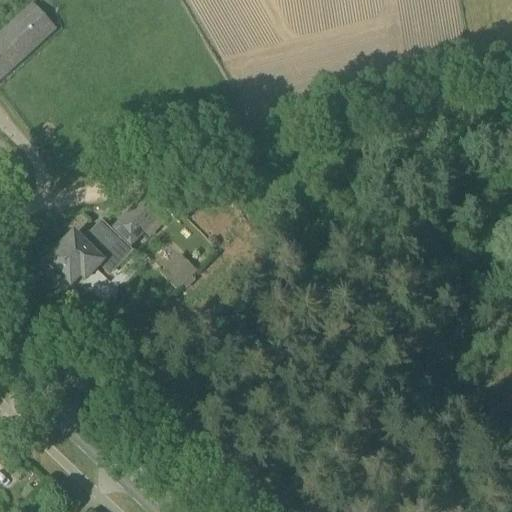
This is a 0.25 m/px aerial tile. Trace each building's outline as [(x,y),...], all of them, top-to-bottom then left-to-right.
[(0,81),(54,31),(30,5),(0,32),(0,81)] [(171,189),(157,204),(165,211),(164,212),(178,225),(193,210),(171,189)] [(129,248),(165,211),(145,192),(109,229),(129,248)] [(110,276),(131,255),(100,224),(80,245),(71,237),(45,264),(68,286),(78,277),(82,281),(98,265),(110,276)] [(179,287),(193,272),(164,245),(150,259),(179,287)]
